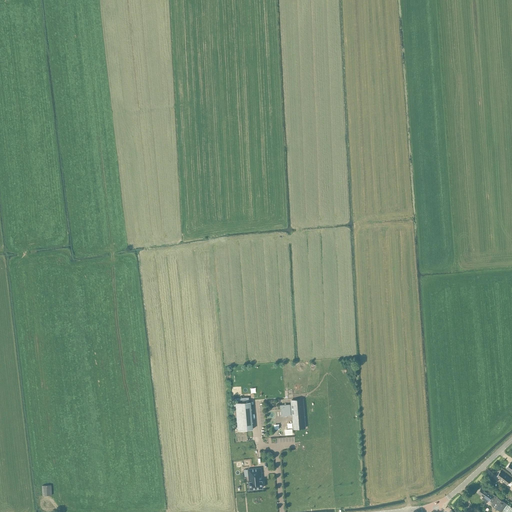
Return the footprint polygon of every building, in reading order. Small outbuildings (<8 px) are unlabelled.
[(291,404),(280,405),(281,417),(287,416),(287,415),(292,415),(294,429),(305,428),(302,399),(291,400),(291,404)] [(253,429),(251,402),(236,403),(238,430),(253,429)] [(261,468),(248,469),(250,489),(263,488),(261,468)] [(511,478),(511,480),(500,471),(496,476),(507,485),(509,482),(511,484),(511,485),(511,478)] [(51,485),(42,486),(43,496),(52,495),(51,485)] [(511,511),(511,507),(507,504),(494,494),(493,496),(481,488),(478,493),(481,495),(481,496),(482,497),(481,499),(485,501),(487,499),(492,503),(491,506),(499,511),(511,511)]
